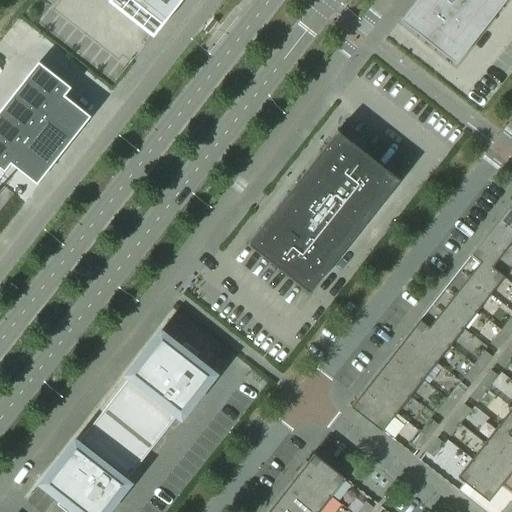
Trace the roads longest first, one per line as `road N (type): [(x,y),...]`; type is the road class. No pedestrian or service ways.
road 1 (unclassified): [(0,492),(389,0)]
road 2 (secondary): [(0,421),(329,0)]
road 3 (secondary): [(269,0),(0,345)]
road 4 (unclassified): [(214,0),(0,269)]
road 5 (residential): [(307,400),(511,135)]
road 6 (residential): [(449,511),(307,400)]
road 7 (residential): [(216,511),(307,400)]
